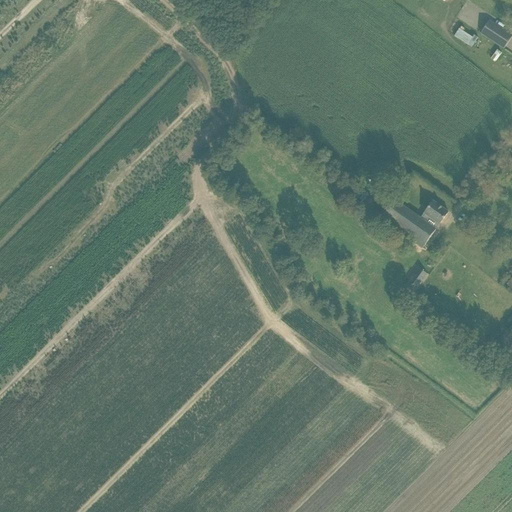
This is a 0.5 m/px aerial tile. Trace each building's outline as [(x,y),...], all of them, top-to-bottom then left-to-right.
[(480,34),(504,49),(511,35),(489,20),(480,34)] [(459,29),(454,36),(458,39),(463,32),(459,29)] [(497,50),(490,59),(495,62),(501,53),(497,50)] [(380,218),(422,249),(448,212),(432,201),(423,213),(425,214),(421,219),(393,199),(380,218)] [(417,267),(402,288),(412,295),(427,275),(417,267)]
